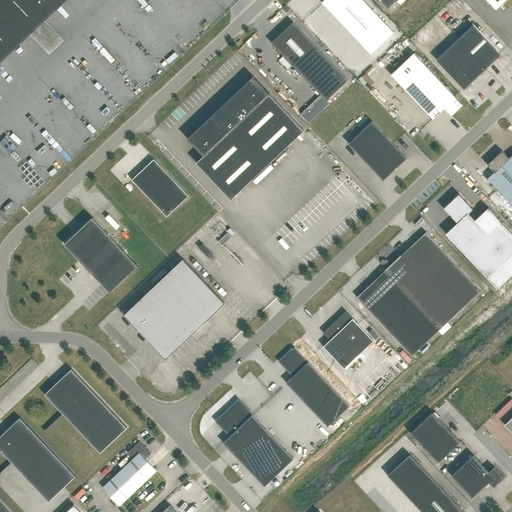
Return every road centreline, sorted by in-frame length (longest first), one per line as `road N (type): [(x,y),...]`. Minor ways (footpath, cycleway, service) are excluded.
road 1 (unclassified): [(166,425),(511,98)]
road 2 (unclassified): [(264,0),(17,232),(0,266)]
road 3 (unclassified): [(166,425),(86,344),(0,336)]
road 4 (unknown): [(105,0),(0,107)]
road 5 (unclassified): [(249,511),(166,425)]
